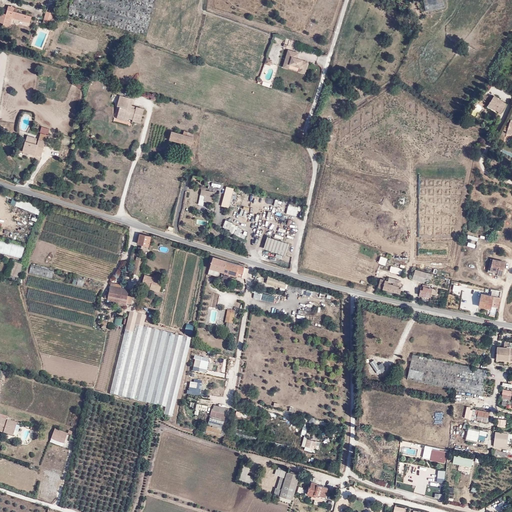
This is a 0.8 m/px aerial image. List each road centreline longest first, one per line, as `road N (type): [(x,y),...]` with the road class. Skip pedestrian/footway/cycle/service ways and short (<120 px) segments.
road 1 (unclassified): [(0,181),(353,292),(511,325)]
road 2 (track): [(481,152),(473,158),(453,274)]
